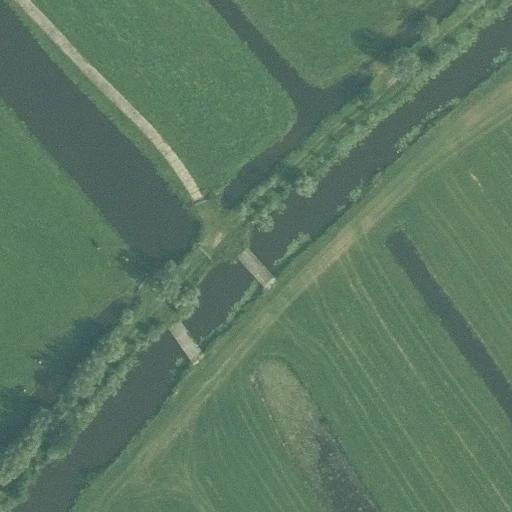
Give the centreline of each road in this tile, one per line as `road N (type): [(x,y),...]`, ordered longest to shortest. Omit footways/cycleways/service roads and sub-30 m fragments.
road 1 (track): [(0,488),(222,234),(482,0)]
road 2 (track): [(222,234),(139,126),(20,0)]
